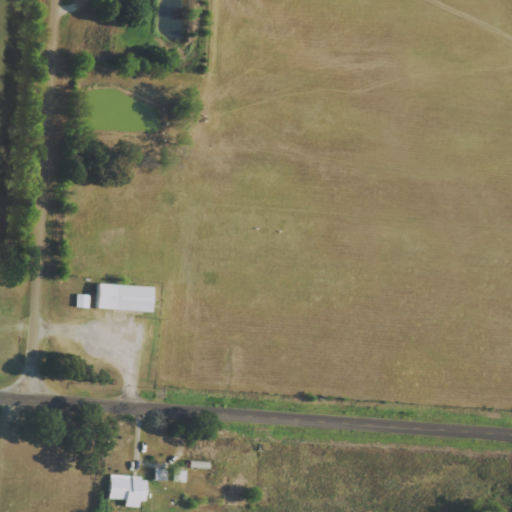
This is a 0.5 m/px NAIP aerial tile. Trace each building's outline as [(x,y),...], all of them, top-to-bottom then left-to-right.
[(149,287),(94,284),(93,309),(148,312),(149,287)] [(86,295),(73,295),(72,308),(85,308),(86,295)] [(164,469),(151,468),(151,481),(163,482),(164,469)] [(169,482),(181,483),(182,471),(170,470),(169,482)] [(121,500),(121,508),(140,508),(141,477),(106,476),(106,500),(121,500)]
